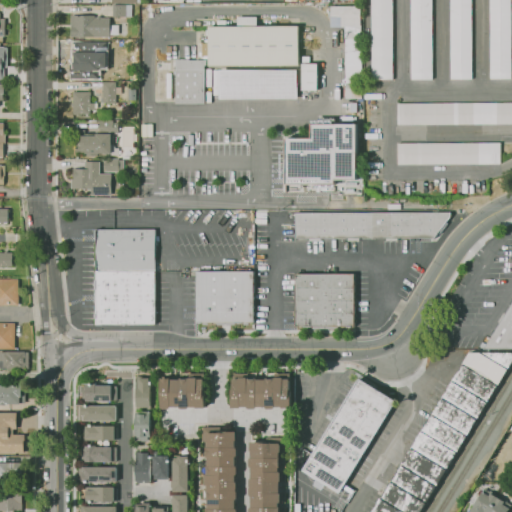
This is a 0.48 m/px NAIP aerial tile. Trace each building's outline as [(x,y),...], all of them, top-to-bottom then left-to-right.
[(372,0),(393,0),(394,81),(373,82),(372,0)] [(410,0),(431,0),(432,81),(411,81),(410,0)] [(449,0),(471,0),(473,79),(451,80),(449,0)] [(489,0),(510,0),(511,79),(490,79),(489,0)] [(131,6),(112,5),(112,17),(131,17),(131,6)] [(110,37),(70,36),(70,15),(93,16),(93,19),(110,19),(110,37)] [(177,106),(297,103),(297,95),(317,94),(316,64),(299,64),(298,27),(206,29),(207,60),(176,60),(177,106)] [(342,29),(360,29),(362,151),(345,151),(342,29)] [(99,41),(116,41),(116,54),(99,54),(99,41)] [(69,53),(91,53),(91,72),(69,72),(69,53)] [(126,67),(127,78),(106,78),(106,73),(117,73),(116,67),(126,67)] [(102,82),(115,83),(115,102),(101,102),(102,82)] [(127,86),(127,102),(137,101),(136,86),(127,86)] [(74,91),(73,113),(89,114),(90,92),(74,91)] [(397,104),(511,102),(511,124),(397,126),(397,104)] [(356,123),(333,123),(333,119),(310,118),(310,138),(284,138),(284,184),(333,184),(333,180),(356,180),(356,123)] [(99,120),(112,120),(112,128),(98,128),(99,120)] [(123,126),(122,149),(136,149),(136,126),(123,126)] [(110,134),(109,154),(76,153),(76,136),(94,136),(94,133),(110,134)] [(398,145),(501,143),(501,163),(399,166),(398,145)] [(196,164),(213,164),(213,150),(291,150),(291,163),(344,163),(345,192),(196,192),(196,164)] [(99,160),(99,174),(111,175),(110,196),(81,195),(82,189),(72,189),(72,169),(81,169),(82,159),(99,160)] [(104,160),(122,159),(122,172),(104,172),(104,160)] [(0,209),(8,209),(8,223),(0,223),(0,209)] [(295,214),(452,214),(432,239),(296,239),(295,214)] [(95,232),(156,232),(156,324),(95,324),(95,232)] [(0,253),(10,253),(10,267),(0,267),(0,253)] [(197,274),(255,274),(255,325),(197,325),(197,274)] [(294,275),(354,275),(354,328),(295,329),(294,275)] [(0,279),(18,279),(18,305),(0,305),(0,279)] [(375,511),(465,355),(479,353),(511,300),(511,362),(420,511),(375,511)] [(0,322),(14,322),(14,348),(0,348),(0,322)] [(0,351),(0,368),(28,368),(27,351),(0,351)] [(232,406),(289,406),(289,378),(232,377),(232,406)] [(360,378),(302,472),(337,493),(395,400),(360,378)] [(151,379),(150,407),(138,407),(138,379),(151,379)] [(162,408),(205,408),(204,379),(162,379),(162,408)] [(0,403),(25,403),(25,383),(0,383),(0,403)] [(86,383),(112,383),(112,401),(86,401),(86,383)] [(83,406),(115,406),(115,420),(83,420),(83,406)] [(151,411),(150,439),(137,439),(138,411),(151,411)] [(0,412),(18,413),(18,428),(13,428),(13,435),(26,435),(26,454),(0,453),(0,412)] [(89,425),(113,425),(113,439),(89,440),(89,425)] [(207,433),(206,511),(236,511),(237,433),(207,433)] [(251,511),(251,443),(280,443),(280,511),(251,511)] [(88,447),(113,447),(113,461),(88,461),(88,447)] [(136,453),(136,477),(151,477),(151,453),(136,453)] [(154,453),(155,477),(170,477),(169,453),(154,453)] [(188,456),(189,490),(173,491),(172,456),(188,456)] [(8,462),(0,463),(0,470),(9,469),(8,462)] [(85,468),(116,468),(116,482),(85,482),(85,468)] [(87,487),(112,487),(112,500),(87,501),(87,487)] [(468,511),(483,489),(511,505),(506,511),(468,511)] [(0,490),(0,511),(22,511),(22,490),(0,490)] [(174,495),(173,511),(189,511),(189,495),(174,495)] [(149,511),(150,503),(136,503),(135,511),(149,511)]
